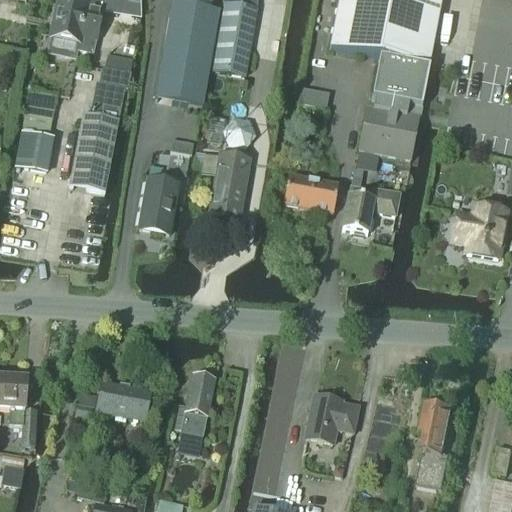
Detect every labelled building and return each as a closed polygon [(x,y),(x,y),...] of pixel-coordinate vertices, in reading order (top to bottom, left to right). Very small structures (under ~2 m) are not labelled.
[(78,0),(59,0),(50,41),(79,48),(77,55),(93,58),(96,45),(104,8),(89,4),(89,2),(78,0)] [(171,9),(154,104),(201,112),(208,75),(218,17),(210,16),(212,0),(173,0),(172,9),(171,9)] [(224,9),(211,76),(243,81),(257,0),(223,0),(222,8),(224,9)] [(338,0),(328,53),(378,63),(370,103),(373,104),(371,115),(365,113),(357,157),(408,167),(417,123),(426,76),(440,0),(338,0)] [(14,70),(16,58),(4,56),(3,62),(7,69),(14,70)] [(95,89),(89,122),(114,127),(116,127),(118,127),(124,95),(127,95),(130,79),(129,78),(103,73),(101,73),(98,89),(95,89)] [(298,110),(325,115),(329,99),(301,93),(298,110)] [(68,192),(99,198),(103,199),(116,127),(114,127),(89,122),(81,121),(68,192)] [(228,153),(245,155),(256,142),(248,126),(232,123),(221,138),(228,153)] [(21,138),(14,170),(45,176),(52,144),(21,138)] [(169,157),(190,160),(192,149),(171,145),(169,157)] [(202,170),(201,179),(213,181),(205,227),(237,232),(249,164),(217,158),(217,161),(204,158),(202,170)] [(177,190),(159,186),(161,173),(149,171),(147,184),(146,184),(137,234),(168,239),(177,190)] [(341,235),(366,239),(370,217),(394,221),(398,199),(371,194),(369,205),(358,203),(360,193),(359,193),(363,177),(353,175),(350,191),(349,191),(341,235)] [(331,220),(336,191),(287,182),(282,212),(331,220)] [(504,217),(456,209),(450,247),(466,249),(464,259),(496,265),(504,217)] [(0,382),(0,414),(8,415),(7,430),(21,431),(20,451),(33,452),(36,416),(23,415),(25,384),(0,382)] [(178,412),(173,435),(179,437),(179,439),(201,443),(212,386),(190,382),(184,413),(178,412)] [(100,389),(94,420),(143,429),(149,399),(100,389)] [(340,407),(312,401),(304,444),(332,450),(335,436),(352,440),(357,413),(340,409),(340,407)] [(425,441),(415,492),(441,497),(448,462),(441,461),(451,414),(425,409),(419,439),(425,441)] [(76,411),(73,423),(89,426),(91,414),(76,411)] [(491,478),(505,481),(510,456),(496,453),(491,478)] [(1,460),(0,470),(3,471),(22,474),(24,463),(1,460)] [(332,482),(341,483),(343,474),(334,472),(332,482)] [(511,511),(511,487),(495,484),(489,511),(511,511)] [(68,485),(65,496),(75,499),(78,487),(68,485)]
